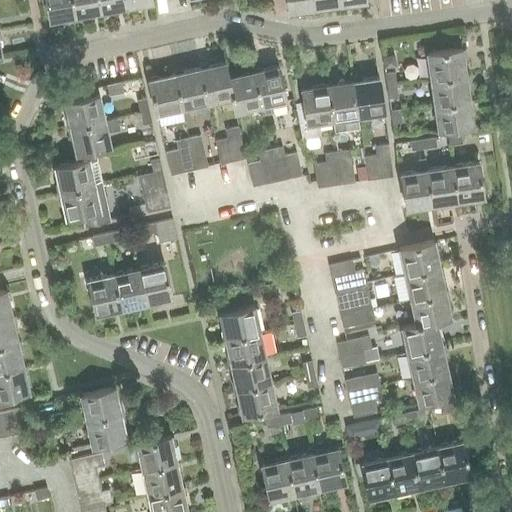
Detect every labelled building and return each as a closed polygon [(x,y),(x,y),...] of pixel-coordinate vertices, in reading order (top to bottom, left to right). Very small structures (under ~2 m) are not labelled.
[(74,16),(71,0),(44,0),(48,21),(74,16)] [(71,0),(74,16),(100,11),(97,0),(71,0)] [(125,7),(123,0),(97,0),(100,11),(125,7)] [(285,0),(287,11),(314,7),(312,0),(285,0)] [(426,52),(430,78),(466,73),(462,47),(426,52)] [(393,54),(382,55),(384,68),(395,66),(393,54)] [(224,62),(198,68),(206,103),(231,97),(227,77),(224,62)] [(252,71),(260,106),(262,114),(274,111),(286,108),(284,100),(286,100),(278,65),(252,71)] [(181,109),(206,103),(198,68),(173,74),(181,109)] [(260,106),(252,71),(227,77),(231,97),(235,112),(260,106)] [(387,84),(396,83),(394,71),(385,72),(387,84)] [(469,99),(466,73),(430,78),(434,104),(469,99)] [(155,115),(181,109),(173,74),(147,79),(155,115)] [(378,76),(352,80),(357,116),(384,112),(378,76)] [(105,82),(106,92),(126,89),(125,79),(105,82)] [(332,119),(357,116),(352,80),(327,84),(332,119)] [(396,83),(387,84),(388,98),(398,97),(396,83)] [(300,88),(302,101),(294,102),(300,138),(319,136),(317,122),(332,119),(327,84),(300,88)] [(63,102),(69,127),(104,120),(104,119),(98,94),(63,102)] [(140,112),(149,110),(146,97),(137,99),(140,112)] [(469,99),(434,104),(438,130),(473,125),(469,99)] [(390,110),(392,122),(402,121),(400,108),(390,110)] [(149,110),(140,112),(142,124),(151,121),(149,110)] [(110,146),(106,131),(119,129),(116,117),(104,119),(104,120),(69,127),(75,153),(110,146)] [(225,128),(227,137),(232,161),(245,158),(238,125),(225,128)] [(461,133),(448,135),(449,144),(462,142),(461,133)] [(187,137),(194,168),(208,165),(200,134),(187,137)] [(178,150),(182,171),(194,168),(187,137),(175,140),(178,150)] [(220,164),(232,161),(227,137),(215,139),(220,164)] [(424,138),(425,147),(426,155),(437,154),(435,137),(424,138)] [(425,147),(424,138),(410,140),(411,149),(425,147)] [(376,153),(379,176),(392,174),(388,142),(375,144),(376,153)] [(269,148),(276,180),(290,177),(286,157),(283,145),(269,148)] [(259,159),(265,183),(276,180),(269,148),(257,150),(259,159)] [(337,151),(342,182),(355,180),(350,149),(337,151)] [(171,174),(182,171),(178,150),(166,153),(171,174)] [(326,161),(329,184),(342,182),(337,151),(324,153),(326,161)] [(367,177),(379,176),(376,153),(363,155),(367,177)] [(286,157),(290,177),(302,174),(297,154),(286,157)] [(153,171),(162,169),(159,157),(151,159),(153,171)] [(53,166),(58,192),(93,185),(88,159),(53,166)] [(265,183),(259,159),(247,161),(252,185),(265,183)] [(317,186),(329,184),(326,161),(314,163),(317,186)] [(452,165),(458,200),(484,196),(478,161),(452,165)] [(452,165),(426,169),(432,204),(458,200),(452,165)] [(144,199),(168,194),(162,169),(153,171),(138,174),(144,199)] [(406,208),(432,204),(426,169),(400,173),(406,208)] [(93,185),(58,192),(64,218),(81,214),(84,225),(108,220),(100,183),(93,185)] [(168,194),(144,199),(146,211),(170,206),(168,194)] [(173,218),(143,224),(145,233),(156,230),(159,241),(177,237),(173,218)] [(103,233),(105,242),(120,239),(118,230),(103,233)] [(105,242),(103,233),(91,236),(93,245),(105,242)] [(398,248),(404,274),(440,266),(434,240),(398,248)] [(329,263),(332,277),(355,272),(355,270),(352,258),(329,263)] [(163,262),(137,267),(145,303),(171,298),(163,262)] [(445,291),(440,266),(404,274),(410,299),(445,291)] [(137,267),(112,273),(120,309),(145,303),(137,267)] [(332,277),(335,289),(366,282),(363,268),(355,270),(355,272),(332,277)] [(94,315),(120,309),(112,273),(86,279),(94,315)] [(369,293),(366,282),(335,289),(337,300),(369,293)] [(0,289),(0,317),(11,315),(6,289),(0,289)] [(451,317),(445,291),(410,299),(415,323),(415,324),(436,319),(436,320),(451,317)] [(224,340),(259,331),(254,306),(218,314),(224,340)] [(371,306),(340,313),(343,326),(374,319),(371,306)] [(291,311),(294,324),(303,322),(300,309),(291,311)] [(0,343),(17,340),(11,315),(0,317),(0,343)] [(406,352),(441,345),(436,320),(436,319),(415,324),(415,323),(400,327),(406,352)] [(306,334),(303,322),(294,324),(297,336),(306,334)] [(265,357),(259,331),(224,340),(229,365),(265,357)] [(340,354),(361,349),(371,347),(368,334),(337,342),(340,354)] [(0,369),(23,365),(17,340),(0,343),(0,369)] [(447,370),(441,345),(406,352),(412,378),(447,370)] [(364,361),(361,349),(340,354),(342,366),(364,361)] [(270,382),(265,357),(229,365),(235,390),(270,382)] [(305,374),(315,372),(312,360),(302,362),(305,374)] [(23,365),(0,369),(0,404),(5,404),(16,401),(14,394),(28,391),(23,365)] [(447,370),(412,378),(418,404),(453,396),(447,370)] [(348,392),(379,385),(376,371),(345,378),(348,392)] [(315,372),(305,374),(308,386),(317,384),(315,372)] [(270,382),(235,390),(240,415),(276,407),(270,382)] [(348,392),(350,404),(373,399),(376,411),(384,409),(379,385),(348,392)] [(80,394),(86,420),(120,413),(115,387),(80,394)] [(350,404),(353,415),(376,411),(373,399),(350,404)] [(441,403),(443,413),(457,410),(455,400),(441,403)] [(24,406),(14,408),(17,421),(26,418),(24,406)] [(315,406),(302,409),(304,418),(317,415),(315,406)] [(17,421),(14,408),(2,411),(7,435),(19,432),(17,421)] [(403,412),(405,422),(418,419),(416,409),(403,412)] [(276,415),(278,424),(291,421),(289,412),(276,415)] [(393,424),(405,422),(403,412),(391,414),(393,424)] [(120,413),(86,420),(91,446),(126,438),(120,413)] [(278,424),(276,415),(263,417),(265,427),(278,424)] [(135,443),(140,469),(176,461),(170,435),(135,443)] [(444,480),(470,474),(462,439),(437,445),(444,480)] [(437,445),(412,451),(419,485),(444,480),(437,445)] [(311,454),(319,488),(345,482),(337,448),(311,454)] [(72,471),(96,466),(104,464),(101,450),(69,457),(72,471)] [(412,451),(386,456),(394,491),(419,485),(412,451)] [(311,454),(286,459),(294,494),(319,488),(311,454)] [(368,497),(394,491),(386,456),(361,462),(368,497)] [(268,500),(294,494),(286,459),(260,465),(268,500)] [(181,486),(176,461),(140,469),(146,494),(181,486)] [(358,479),(363,477),(360,462),(355,464),(358,479)] [(98,478),(96,466),(72,471),(75,484),(98,478)] [(101,490),(98,478),(75,484),(77,495),(101,490)] [(182,511),(187,511),(181,486),(146,494),(150,511),(182,511)] [(47,487),(34,490),(36,499),(49,496),(47,487)] [(80,508),(103,503),(112,501),(110,488),(101,490),(77,495),(80,508)] [(0,497),(0,506),(11,504),(9,495),(0,497)]
